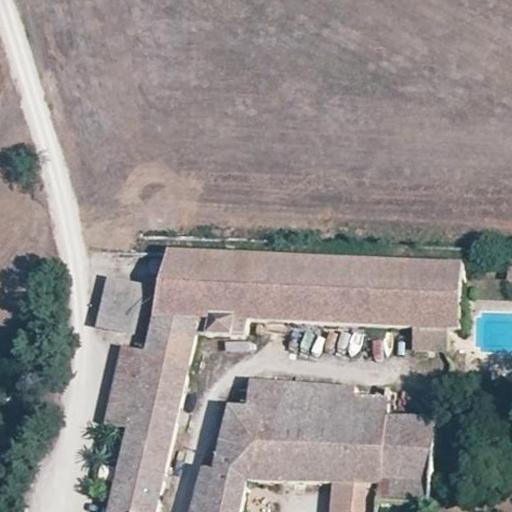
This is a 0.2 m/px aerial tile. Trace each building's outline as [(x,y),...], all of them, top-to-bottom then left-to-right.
[(417,330),(453,332),(464,332),(467,267),(173,254),(157,320),(253,324),(417,330)] [(108,323),(133,328),(139,291),(115,287),(108,323)] [(249,340),(253,324),(157,320),(151,352),(125,347),(108,426),(132,431),(113,511),(159,511),(200,338),(249,340)] [(451,353),(453,332),(417,330),(417,352),(451,353)] [(255,385),(253,413),(390,419),(390,391),(255,385)] [(384,492),(382,507),(429,509),(440,423),(390,419),(253,413),(233,411),(216,473),(206,471),(194,511),(241,511),(247,484),(334,489),(384,492)] [(381,511),(382,507),(384,492),(334,489),(331,511),(381,511)]
